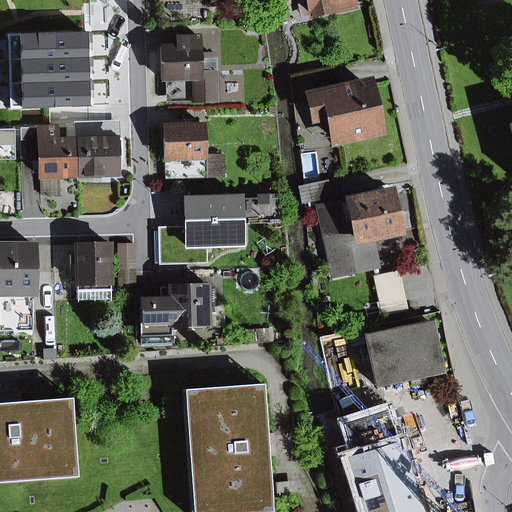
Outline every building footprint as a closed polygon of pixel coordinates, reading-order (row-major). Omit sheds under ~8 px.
[(118,34),(115,0),(28,0),(31,39),(118,34)] [(208,23),(207,0),(160,0),(161,24),(208,23)] [(298,0),(302,17),(312,15),(308,0),(298,0)] [(330,11),(329,8),(349,4),(348,0),(308,0),(312,15),(330,11)] [(31,50),(118,44),(118,34),(31,39),(31,50)] [(173,80),(174,101),(215,100),(214,56),(199,56),(198,37),(176,37),(176,46),(161,46),(161,80),(165,80),(173,80)] [(0,75),(41,74),(41,55),(0,56),(0,75)] [(290,75),(295,101),(309,98),(309,97),(339,91),(337,85),(333,66),(290,75)] [(43,108),(41,74),(0,75),(0,110),(14,110),(14,129),(20,129),(57,128),(57,108),(43,108)] [(166,102),(174,101),(173,80),(165,80),(166,102)] [(354,88),(353,82),(337,85),(339,91),(309,97),(309,98),(313,118),(329,115),(334,139),(377,130),(367,85),(354,88)] [(165,179),(205,178),(204,159),(203,125),(192,125),(192,119),(183,120),(184,125),(163,126),(165,179)] [(38,160),(39,177),(57,176),(77,176),(76,141),(66,141),(65,128),(57,128),(20,129),(20,160),(38,160)] [(0,131),(0,144),(19,144),(19,131),(0,131)] [(113,148),(113,140),(76,141),(77,176),(114,175),(113,157),(119,157),(119,148),(113,148)] [(204,159),(205,178),(222,177),(221,158),(204,159)] [(40,196),(58,195),(57,176),(39,177),(40,196)] [(331,198),(327,181),(302,186),(298,187),(302,205),(305,204),(331,198)] [(378,266),(371,237),(398,231),(390,192),(376,195),(374,187),(358,190),(360,199),(320,208),(332,263),(342,260),(358,271),(378,266)] [(278,195),(238,196),(239,223),(279,222),(278,195)] [(206,262),(205,245),(239,244),(239,223),(238,196),(218,197),(218,199),(185,200),(186,228),(186,233),(159,234),(160,264),(206,262)] [(77,301),(111,300),(109,244),(75,245),(76,256),(70,256),(70,265),(76,265),(77,301)] [(118,244),(119,296),(135,296),(135,244),(118,244)] [(34,295),(34,245),(0,245),(0,294),(12,295),(31,295),(34,295)] [(335,276),(358,271),(342,260),(332,263),(335,276)] [(373,277),(382,316),(407,311),(399,271),(373,277)] [(208,326),(207,285),(168,286),(168,288),(168,300),(160,300),(142,300),(142,344),(169,343),(169,328),(205,327),(205,326),(208,326)] [(160,300),(168,300),(168,288),(159,288),(160,300)] [(12,304),(31,304),(31,295),(12,295),(12,304)] [(366,336),(364,327),(320,338),(333,404),(341,425),(386,411),(379,385),(409,379),(411,386),(426,383),(425,376),(441,372),(431,322),(366,336)] [(0,404),(21,402),(21,395),(37,393),(36,382),(0,384),(0,404)] [(207,511),(206,484),(194,484),(189,415),(207,414),(205,393),(262,389),(261,384),(182,390),(191,511),(270,511),(269,494),(245,496),(246,510),(222,511),(207,511)] [(222,511),(246,510),(245,496),(269,494),(267,457),(265,434),(262,389),(205,393),(207,414),(189,415),(194,484),(206,484),(207,511),(222,511)] [(0,483),(77,478),(71,399),(67,399),(71,456),(50,457),(51,475),(0,478),(0,483)] [(71,456),(67,399),(21,402),(0,404),(0,478),(51,475),(50,457),(71,456)] [(428,511),(418,482),(410,485),(392,429),(386,411),(341,425),(351,459),(347,460),(362,511),(428,511)] [(410,485),(418,482),(401,426),(392,429),(410,485)] [(265,434),(267,457),(276,456),(274,433),(265,434)] [(296,481),(276,483),(276,494),(297,492),(296,481)]
